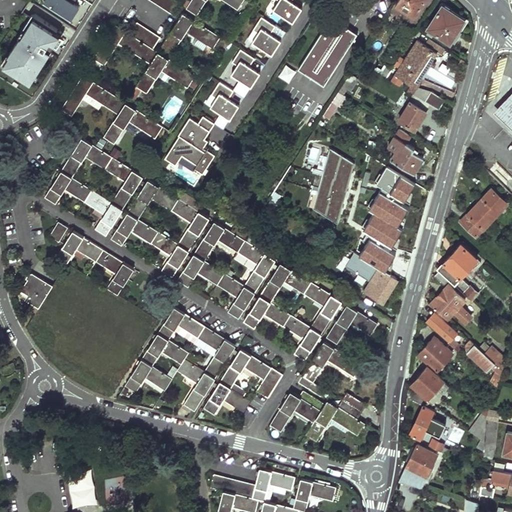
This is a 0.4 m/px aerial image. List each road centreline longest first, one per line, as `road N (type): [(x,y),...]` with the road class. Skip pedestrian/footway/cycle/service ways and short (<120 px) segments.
road 1 (residential): [(493,13),(406,320),(387,452),(375,476)]
road 2 (residential): [(248,444),(287,378),(286,354),(0,172)]
road 3 (residential): [(0,124),(40,105),(108,0)]
road 4 (residential): [(198,433),(46,385)]
road 5 (unknown): [(293,82),(328,89),(380,0)]
road 6 (residential): [(375,476),(248,444)]
